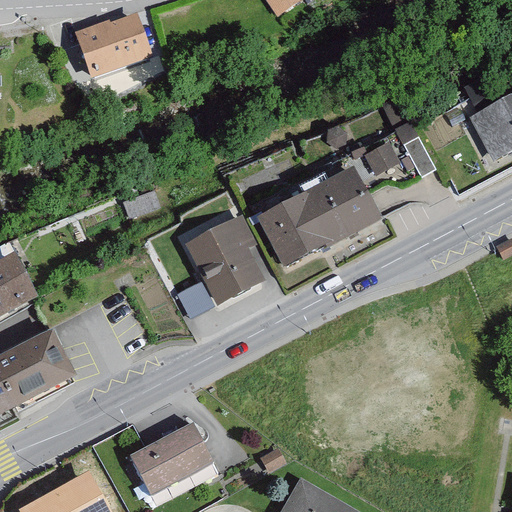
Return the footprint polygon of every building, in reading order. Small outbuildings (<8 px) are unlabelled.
[(304,6),(300,0),(260,0),(275,24),(304,6)] [(153,62),(139,21),(112,30),(110,26),(76,37),(93,87),(131,74),(130,70),(153,62)] [(511,155),(511,100),(500,107),(488,85),(467,96),(479,117),(470,122),(494,166),(511,155)] [(419,142),(405,150),(422,182),(437,174),(419,142)] [(399,167),(389,149),(366,161),(376,180),(399,167)] [(383,224),(356,175),(261,226),(287,276),(383,224)] [(123,211),(130,227),(156,215),(149,200),(123,211)] [(257,251),(243,225),(187,255),(217,310),(265,284),(249,255),(257,251)] [(0,324),(41,303),(20,265),(0,275),(0,324)] [(0,420),(77,383),(55,338),(0,364),(0,420)] [(212,468),(192,430),(133,461),(153,499),(212,468)] [(262,463),(270,477),(285,468),(276,454),(262,463)] [(351,511),(301,484),(285,511),(351,511)] [(85,511),(74,489),(30,511),(85,511)]
